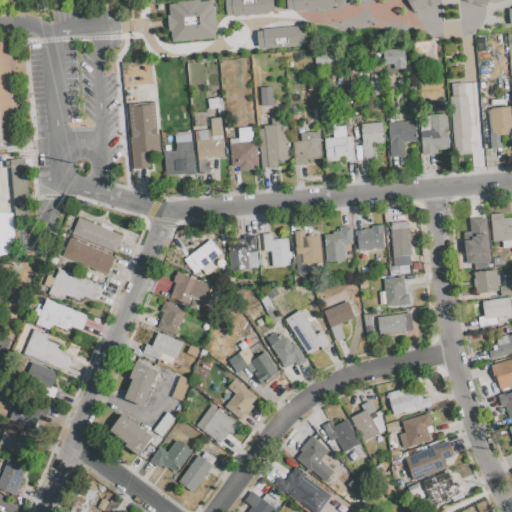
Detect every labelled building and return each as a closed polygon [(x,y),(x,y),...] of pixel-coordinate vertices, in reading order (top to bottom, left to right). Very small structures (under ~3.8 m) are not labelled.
[(238,0),(215,2),(215,16),(251,14),(250,0),(238,0)] [(284,0),(285,9),(292,9),(292,11),(327,8),(327,6),(333,6),(332,0),(284,0)] [(396,0),(398,12),(436,8),(435,0),(396,0)] [(196,4),(204,3),(206,24),(192,25),(191,8),(197,8),(196,4)] [(287,21),(289,45),(328,41),(326,17),(287,21)] [(304,45),(303,26),(256,28),(256,47),(304,45)] [(0,143),(19,142),(11,41),(0,42),(0,143)] [(383,50),(405,48),(406,68),(395,69),(395,64),(384,65),(383,50)] [(369,66),(380,65),(381,80),(384,80),(385,94),(371,95),(369,66)] [(486,109),(490,109),(490,107),(501,106),(500,90),(496,90),(496,85),(500,84),(499,75),(508,74),(511,127),(508,127),(509,134),(501,135),(502,148),(489,149),(486,109)] [(205,91),(204,81),(220,79),(221,89),(205,91)] [(464,82),(448,83),(454,154),(470,153),(464,82)] [(262,105),(260,88),(272,87),(273,104),(262,105)] [(208,99),(219,98),(220,108),(209,110),(208,99)] [(128,105),(133,169),(150,168),(149,157),(161,156),(156,103),(128,105)] [(480,105),(482,136),(465,137),(466,150),(457,151),(455,120),(469,119),(469,105),(480,105)] [(421,154),(418,116),(446,114),(449,148),(437,149),(437,153),(421,154)] [(194,131),(198,174),(209,173),(207,159),(225,157),(220,116),(209,117),(211,129),(194,131)] [(261,166),(259,129),(264,129),(264,125),(272,124),(271,119),(287,118),(290,158),(273,159),(274,165),(261,166)] [(388,122),(415,120),(417,141),(404,142),(405,156),(390,157),(388,122)] [(360,124),(383,123),(384,142),(372,143),(373,159),(362,160),(360,124)] [(164,153),(166,176),(194,173),(190,131),(175,132),(177,152),(164,153)] [(292,141),(300,141),(300,133),(320,132),(322,158),(307,159),(307,164),(294,165),(292,141)] [(324,137),(353,135),(355,161),(326,163),(324,137)] [(229,138),(239,138),(239,141),(257,140),(259,164),(253,164),(253,169),(239,170),(239,165),(231,166),(229,138)] [(11,160),(14,213),(15,219),(31,218),(24,159),(19,159),(11,160)] [(0,256),(15,252),(12,213),(0,212),(0,256)] [(490,214),(492,241),(502,241),(502,249),(511,248),(511,217),(503,218),(503,213),(490,214)] [(486,217),(490,261),(467,263),(466,253),(463,253),(462,239),(469,238),(469,235),(472,235),(470,218),(486,217)] [(72,234),(116,251),(122,235),(79,218),(72,234)] [(390,223),(394,265),(398,264),(399,274),(410,273),(409,263),(412,263),(408,221),(390,223)] [(358,230),(359,250),(384,248),(382,225),(371,225),(372,229),(358,230)] [(323,235),(326,262),(345,261),(343,245),(353,244),(351,227),(339,228),(340,231),(332,232),(333,234),(323,235)] [(294,231),(297,275),(308,274),(307,263),(321,262),(319,235),(304,236),(303,230),(294,231)] [(262,234),(264,250),(271,249),(273,267),(291,265),(288,237),(273,238),(273,233),(262,234)] [(228,244),(230,271),(258,268),(255,235),(243,236),(243,239),(236,240),(236,243),(228,244)] [(63,256),(108,274),(115,256),(70,238),(63,256)] [(185,259),(196,273),(222,254),(211,239),(185,259)] [(48,293),(63,300),(65,294),(80,301),(82,297),(94,302),(101,286),(59,268),(48,293)] [(474,272),(475,279),(473,280),(474,287),(476,287),(476,293),(498,291),(495,270),(474,272)] [(170,297),(185,303),(188,295),(206,303),(213,286),(177,271),(173,281),(176,282),(170,297)] [(384,279),(386,306),(409,305),(409,292),(405,293),(404,277),(384,279)] [(511,284),(500,285),(501,295),(511,293),(511,284)] [(36,324),(50,330),(52,324),(67,330),(69,325),(82,330),(88,316),(46,298),(36,324)] [(482,301),(484,316),(478,316),(479,327),(497,324),(497,318),(511,316),(509,298),(482,301)] [(323,311),(336,341),(345,337),(339,323),(355,317),(348,300),(323,311)] [(157,326),(174,334),(185,310),(164,301),(159,311),(163,313),(157,326)] [(266,312),(274,324),(282,319),(274,307),(266,312)] [(285,319),(308,354),(320,346),(323,351),(332,345),(321,330),(317,333),(300,309),(285,319)] [(377,317),(380,335),(413,330),(411,312),(377,317)] [(23,354),(65,371),(71,356),(60,352),(62,346),(46,340),(48,334),(34,328),(23,354)] [(142,354),(158,361),(161,354),(175,360),(183,343),(157,332),(151,348),(145,345),(142,354)] [(266,338),(285,367),(293,362),(296,368),(307,362),(295,343),(292,344),(287,336),(284,337),(282,334),(278,337),(275,332),(266,338)] [(511,353),(490,359),(489,351),(493,350),(492,346),(497,344),(495,338),(511,333),(511,353)] [(245,365),(266,352),(279,372),(260,384),(253,372),(250,374),(245,367),(237,373),(229,360),(238,354),(245,365)] [(511,359),(511,387),(499,392),(491,366),(511,359)] [(136,361),(158,369),(144,405),(125,398),(133,379),(129,377),(136,361)] [(32,363),(57,373),(49,394),(24,383),(32,363)] [(172,397),(183,401),(191,380),(180,376),(172,397)] [(226,404),(243,419),(254,407),(251,404),(257,398),(235,379),(228,387),(235,393),(226,404)] [(388,392),(394,413),(404,410),(405,413),(426,407),(424,401),(422,402),(417,388),(403,392),(401,388),(388,392)] [(511,420),(509,422),(503,404),(502,405),(499,396),(511,391),(511,420)] [(9,419),(34,429),(40,415),(45,417),(49,407),(19,395),(9,419)] [(350,417),(362,441),(378,433),(371,419),(377,416),(369,400),(360,405),(363,410),(350,417)] [(195,427),(219,444),(228,432),(232,435),(240,424),(212,404),(195,427)] [(154,429),(162,436),(176,417),(167,411),(154,429)] [(401,421),(405,433),(399,434),(403,449),(430,440),(426,427),(432,426),(428,413),(401,421)] [(110,431),(127,443),(125,445),(139,455),(153,436),(122,414),(110,431)] [(323,426),(331,442),(337,438),(344,452),(359,444),(347,420),(334,427),(331,422),(323,426)] [(386,426),(389,435),(398,432),(395,423),(386,426)] [(4,431),(0,440),(0,449),(37,464),(46,440),(22,431),(19,437),(4,431)] [(296,459),(310,471),(312,470),(325,483),(334,473),(321,460),(329,452),(312,437),(300,450),(302,452),(296,459)] [(405,458),(415,481),(447,467),(444,459),(455,455),(448,439),(405,458)] [(160,447),(149,460),(158,467),(160,464),(166,470),(168,467),(175,472),(192,451),(177,440),(167,453),(160,447)] [(198,454),(179,480),(193,490),(216,459),(205,451),(201,456),(198,454)] [(0,474),(0,489),(15,495),(27,465),(7,458),(0,474)] [(273,484),(312,511),(319,511),(331,495),(305,477),(307,475),(296,467),(285,481),(279,476),(273,484)] [(350,471),(369,494),(371,497),(364,503),(357,494),(354,497),(348,488),(350,487),(348,484),(350,483),(343,476),(350,471)] [(422,482),(429,496),(423,499),(428,509),(463,494),(458,483),(453,485),(447,471),(422,482)] [(80,511),(73,509),(82,485),(100,493),(91,511),(80,511)] [(417,486),(420,494),(411,498),(407,490),(417,486)] [(251,490),(243,501),(251,507),(247,511),(273,511),(276,509),(275,508),(278,503),(266,493),(262,498),(251,490)] [(103,498),(110,502),(105,511),(98,507),(103,498)]
